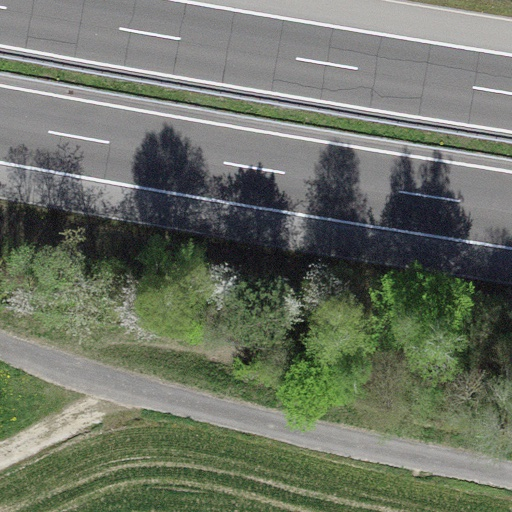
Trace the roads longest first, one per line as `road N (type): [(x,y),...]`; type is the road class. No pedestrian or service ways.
road 1 (track): [(0,345),(185,403),(511,476)]
road 2 (motorway): [(0,122),(511,208)]
road 3 (motorway): [(511,93),(0,7)]
